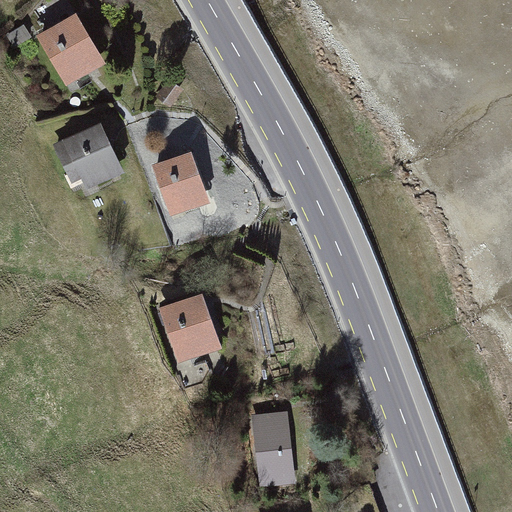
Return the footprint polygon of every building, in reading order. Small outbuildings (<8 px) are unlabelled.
[(89,13),(43,39),(71,90),(117,64),(89,13)] [(109,127),(58,148),(79,199),(130,178),(109,127)] [(205,155),(160,168),(175,221),(220,208),(205,155)] [(218,294),(165,313),(184,369),(238,350),(218,294)] [(298,414),(254,419),(262,490),(305,485),(298,414)]
